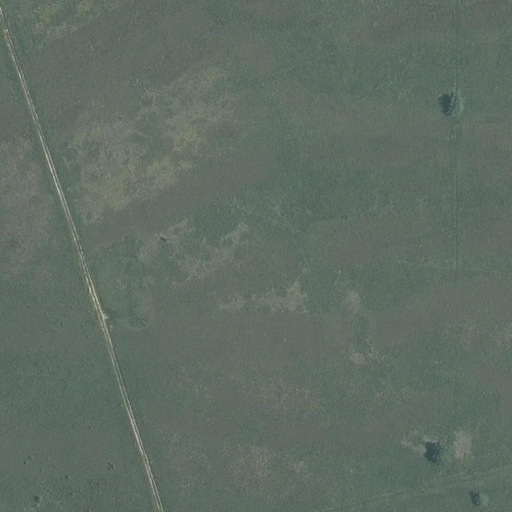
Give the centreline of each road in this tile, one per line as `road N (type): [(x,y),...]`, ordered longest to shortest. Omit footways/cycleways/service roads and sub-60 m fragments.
road 1 (track): [(162,511),(0,11)]
road 2 (track): [(511,469),(338,511)]
